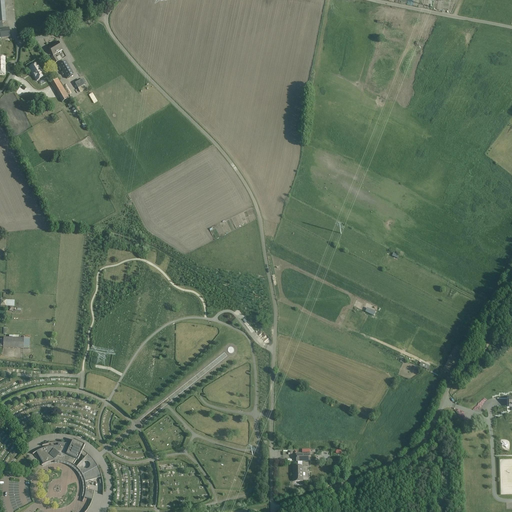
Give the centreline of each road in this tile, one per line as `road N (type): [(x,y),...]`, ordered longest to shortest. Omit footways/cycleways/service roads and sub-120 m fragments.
road 1 (unclassified): [(271,510),(275,305),(255,205),(233,165),(126,53),(103,14)]
road 2 (unclassified): [(271,510),(397,462),(420,444),(511,257)]
road 3 (unclassified): [(0,93),(21,42),(103,14)]
road 4 (unclassified): [(511,27),(372,0)]
road 5 (track): [(168,252),(274,335)]
